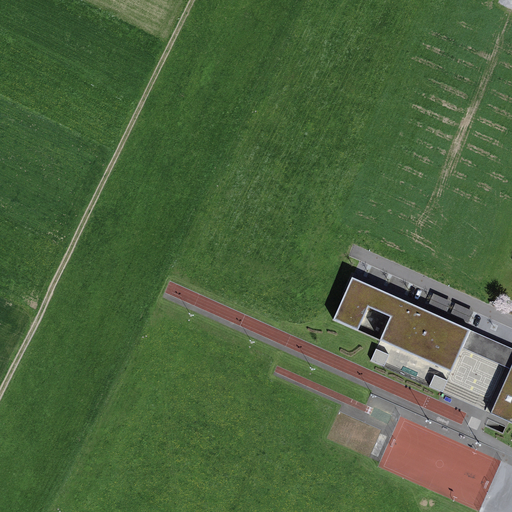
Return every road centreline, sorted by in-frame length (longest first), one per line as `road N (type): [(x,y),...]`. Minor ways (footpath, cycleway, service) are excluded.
road 1 (track): [(0,397),(192,0)]
road 2 (residential): [(511,322),(351,250)]
